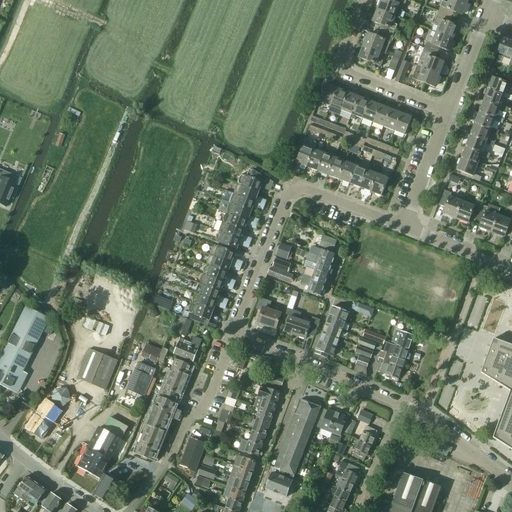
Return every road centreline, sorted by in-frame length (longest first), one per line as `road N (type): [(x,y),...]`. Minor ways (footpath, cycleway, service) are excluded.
road 1 (residential): [(127,511),(206,400),(233,334)]
road 2 (residential): [(446,114),(337,71),(363,0)]
road 3 (residential): [(242,511),(302,361)]
road 4 (residential): [(233,334),(292,190)]
road 5 (track): [(172,73),(140,58),(114,30),(44,0)]
road 6 (residential): [(511,483),(402,406)]
road 7 (residential): [(446,114),(403,227)]
road 8 (tertiary): [(95,511),(0,438)]
